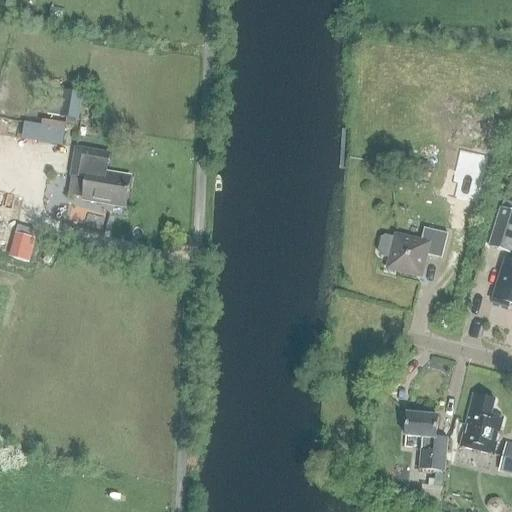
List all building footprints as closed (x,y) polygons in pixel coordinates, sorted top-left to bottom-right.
[(81,94),(64,91),(59,116),(77,119),(81,94)] [(24,138),(66,146),(69,126),(28,119),(24,138)] [(87,179),(83,200),(124,207),(129,177),(103,173),(106,154),(75,148),(71,176),(87,179)] [(454,197),(469,201),(477,172),(462,168),(454,197)] [(487,247),(510,254),(511,247),(511,212),(499,208),(487,247)] [(394,235),(393,238),(384,236),(380,240),(377,253),(380,257),(388,259),(386,270),(421,278),(426,256),(441,259),(447,234),(423,229),(420,241),(394,235)] [(9,257),(29,263),(35,239),(15,234),(9,257)] [(43,261),(48,264),(53,255),(48,252),(43,261)] [(508,308),(509,304),(511,305),(511,262),(505,260),(491,303),(508,308)] [(472,395),(459,448),(493,456),(502,419),(490,416),(494,401),(472,395)] [(445,458),(447,440),(435,439),(437,418),(406,415),(404,437),(421,439),(418,470),(444,473),(445,458)] [(498,473),(511,476),(511,445),(505,444),(498,473)]
